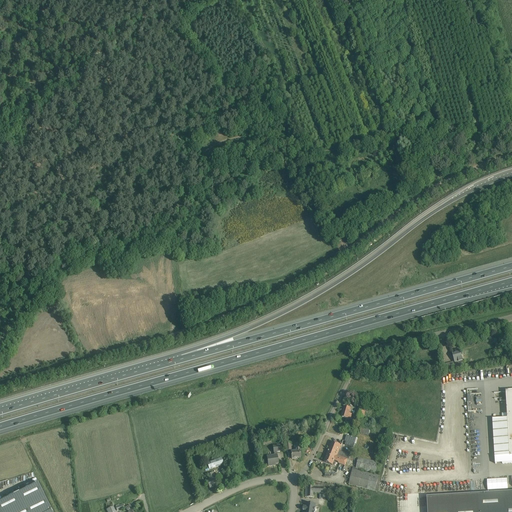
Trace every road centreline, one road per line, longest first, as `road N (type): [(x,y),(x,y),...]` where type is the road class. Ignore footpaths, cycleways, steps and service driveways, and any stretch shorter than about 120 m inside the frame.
road 1 (unclassified): [(0,387),(213,326),(306,280),(456,179),(511,158)]
road 2 (motorway): [(0,426),(511,281)]
road 3 (motorway): [(511,174),(438,208),(300,304),(164,364)]
road 4 (motorway): [(511,266),(164,364)]
road 5 (residential): [(291,483),(366,351),(511,316)]
road 6 (motorway): [(164,364),(0,411)]
